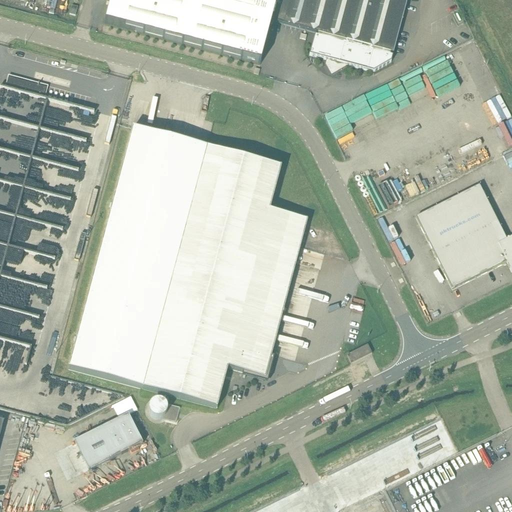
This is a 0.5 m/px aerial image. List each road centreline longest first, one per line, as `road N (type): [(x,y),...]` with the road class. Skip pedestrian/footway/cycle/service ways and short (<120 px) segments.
road 1 (unclassified): [(426,359),(289,109),(263,95),(0,24)]
road 2 (unclassified): [(113,511),(426,359)]
road 3 (unknown): [(289,109),(413,53),(429,22),(429,0)]
